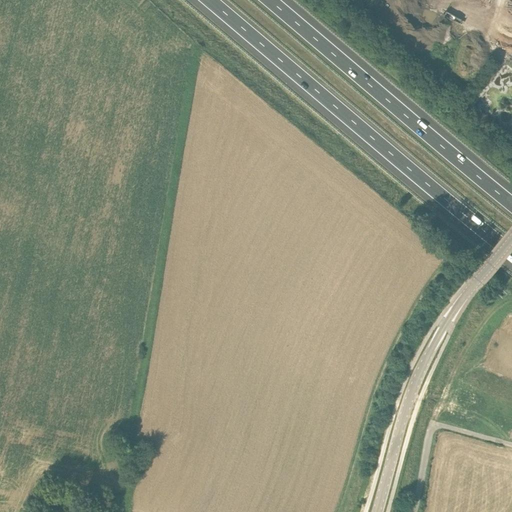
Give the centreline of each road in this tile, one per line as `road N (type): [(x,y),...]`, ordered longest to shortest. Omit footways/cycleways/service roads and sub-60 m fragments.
road 1 (track): [(125,469),(195,53),(187,43)]
road 2 (motorway): [(207,0),(511,255)]
road 3 (motorway): [(511,204),(271,0)]
road 4 (tertiary): [(376,511),(419,373),(447,319),(511,236)]
